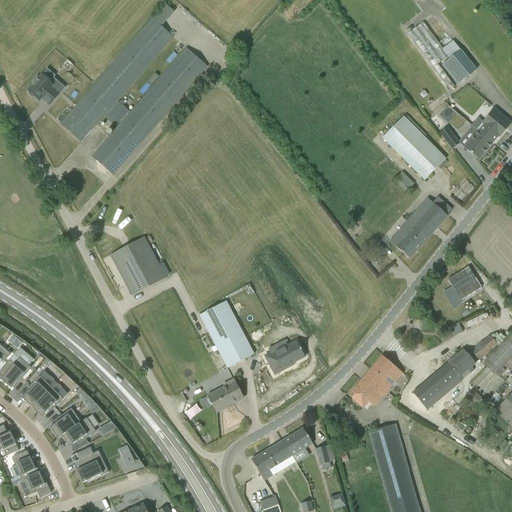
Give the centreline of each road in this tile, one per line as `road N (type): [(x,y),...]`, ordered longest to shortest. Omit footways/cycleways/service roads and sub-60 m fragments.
road 1 (unclassified): [(240,511),(225,477),(234,448),(328,385),(511,165)]
road 2 (track): [(224,461),(199,449),(171,417),(0,92)]
road 3 (primary): [(130,400),(84,352),(0,291)]
road 4 (primary): [(220,511),(163,428),(130,400)]
road 5 (primary): [(130,400),(202,511)]
road 6 (residential): [(0,400),(41,442),(70,502)]
